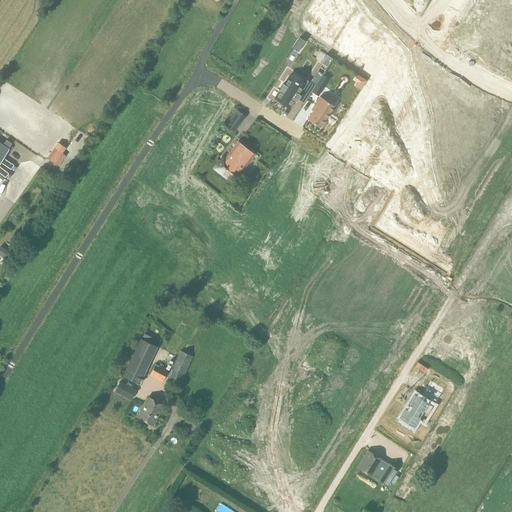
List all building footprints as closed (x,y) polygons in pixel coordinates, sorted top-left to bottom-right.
[(300,37),(292,48),(298,52),(305,41),(300,37)] [(325,54),(320,62),(327,67),(332,59),(325,54)] [(291,74),(275,97),(289,106),(295,98),(303,103),(315,85),(306,80),(305,83),(291,74)] [(323,76),(315,87),(321,91),(329,79),(323,76)] [(319,107),(312,118),(324,127),(338,104),(323,94),(316,106),(319,107)] [(233,115),(226,124),(234,131),(241,121),(233,115)] [(241,172),(253,155),(237,143),(224,160),(223,158),(215,168),(235,183),(242,173),(241,172)] [(47,158),(56,163),(62,152),(53,147),(47,158)] [(344,179),(336,191),(355,203),(362,191),(344,179)] [(330,202),(326,209),(335,215),(340,207),(330,202)] [(272,214),(260,233),(272,240),(284,222),(272,214)] [(309,216),(302,228),(306,230),(319,238),(322,240),(330,229),(309,216)] [(26,241),(38,222),(34,220),(31,225),(27,222),(18,236),(26,241)] [(298,248),(290,260),(303,266),(309,256),(309,255),(319,238),(306,230),(295,247),(298,248)] [(197,237),(186,256),(198,263),(209,245),(197,237)] [(11,254),(7,260),(12,263),(16,257),(11,254)] [(349,258),(339,275),(349,281),(359,264),(349,258)] [(225,261),(214,278),(224,285),(235,268),(225,261)] [(359,264),(349,281),(359,288),(370,271),(359,264)] [(235,268),(224,285),(234,291),(245,274),(235,268)] [(268,281),(256,300),(268,307),(279,289),(268,281)] [(386,288),(376,305),(386,312),(397,295),(386,288)] [(397,295),(386,312),(396,318),(407,301),(397,295)] [(308,307),(301,318),(318,328),(325,318),(308,307)] [(301,318),(295,328),(312,338),(318,328),(301,318)] [(140,384),(158,346),(142,338),(124,376),(140,384)] [(364,343),(358,353),(375,364),(381,353),(364,343)] [(277,345),(271,355),(288,366),(294,356),(277,345)] [(163,381),(176,355),(163,349),(150,375),(163,381)] [(181,383),(193,356),(181,351),(169,378),(181,383)] [(358,353),(351,363),(368,374),(375,364),(358,353)] [(271,355),(264,365),(281,376),(288,366),(271,355)] [(427,359),(416,379),(448,397),(460,377),(427,359)] [(333,380),(327,390),(344,401),(350,391),(333,380)] [(120,383),(115,391),(131,399),(135,391),(120,383)] [(327,390),(321,401),(338,411),(344,401),(327,390)] [(250,393),(239,411),(248,416),(257,403),(259,399),(260,399),(250,393)] [(153,425),(163,406),(148,397),(137,417),(153,425)] [(257,403),(249,416),(259,423),(270,406),(259,399),(257,403)] [(270,406),(259,423),(269,429),(280,412),(270,406)] [(280,412),(269,429),(280,435),(290,418),(280,412)] [(194,429),(199,421),(189,415),(184,424),(194,429)] [(290,418),(280,435),(290,442),(292,438),(300,425),(290,418)] [(300,425),(292,438),(302,445),(313,428),(302,421),(300,425)] [(313,428),(302,445),(313,451),(323,435),(313,428)] [(215,435),(203,454),(215,461),(227,443),(215,435)] [(397,463),(409,469),(417,454),(391,441),(387,448),(401,455),(397,463)] [(244,446),(233,463),(243,469),(254,452),(244,446)] [(398,470),(367,450),(356,467),(387,487),(398,470)] [(254,452),(243,469),(253,476),(264,459),(254,452)] [(283,478),(271,496),(283,504),(295,485),(283,478)]
